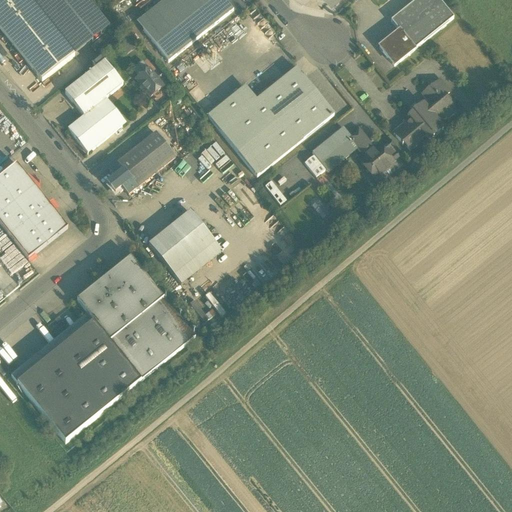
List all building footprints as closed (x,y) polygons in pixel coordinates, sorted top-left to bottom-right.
[(58,38),(27,0),(0,0),(0,32),(42,84),(74,58),(58,38)] [(27,0),(58,38),(93,9),(86,0),(27,0)] [(143,34),(184,0),(168,0),(136,26),(143,34)] [(184,0),(143,34),(168,65),(234,12),(223,0),(184,0)] [(418,0),(391,23),(399,33),(414,52),(454,20),(437,0),(418,0)] [(110,29),(93,9),(58,38),(74,58),(110,29)] [(394,68),(414,52),(399,33),(379,49),(394,68)] [(65,96),(83,118),(123,86),(105,64),(106,62),(103,58),(93,66),(96,71),(65,96)] [(257,103),(250,108),(219,134),(257,180),(334,117),(296,70),(257,103)] [(150,73),(139,82),(144,88),(142,90),(141,92),(144,96),(146,95),(150,100),(162,89),(150,73)] [(429,103),(424,107),(438,125),(446,118),(448,120),(456,113),(448,104),(450,103),(445,97),(450,93),(440,82),(431,89),(422,95),(429,103)] [(250,108),(257,103),(245,89),(239,94),(250,108)] [(151,102),(161,113),(173,103),(164,92),(151,102)] [(207,120),(219,134),(250,108),(239,94),(207,120)] [(68,132),(87,156),(126,125),(106,101),(68,132)] [(443,131),(438,125),(424,107),(423,107),(419,110),(417,108),(407,116),(410,119),(425,137),(429,142),(443,131)] [(417,144),(425,137),(410,119),(404,124),(405,126),(393,136),(402,146),(404,145),(410,152),(418,145),(417,144)] [(312,156),(327,175),(358,150),(358,149),(351,140),(343,130),(312,156)] [(358,150),(366,160),(375,154),(358,133),(351,140),(358,149),(358,150)] [(117,167),(136,190),(175,159),(156,135),(117,167)] [(325,135),(306,146),(310,152),(329,141),(325,135)] [(381,151),(392,165),(403,156),(391,142),(381,151)] [(379,150),(375,154),(366,160),(361,165),(375,182),(393,167),(392,165),(381,151),(379,150)] [(0,179),(0,227),(28,262),(67,230),(40,196),(24,177),(16,166),(0,179)] [(124,191),(128,197),(136,190),(117,167),(109,173),(114,179),(110,182),(111,184),(108,187),(115,195),(118,192),(120,194),(124,191)] [(30,178),(24,177),(40,196),(41,194),(40,189),(38,186),(35,181),(30,178)] [(270,183),(263,189),(278,208),(285,202),(270,183)] [(149,247),(174,278),(215,245),(190,214),(149,247)] [(223,254),(215,245),(174,278),(181,287),(223,254)] [(87,316),(93,323),(141,383),(195,339),(131,259),(108,278),(100,285),(77,303),(87,316)] [(97,282),(100,285),(108,278),(105,275),(97,282)] [(87,316),(68,331),(75,338),(93,323),(87,316)] [(65,444),(141,383),(93,323),(75,338),(68,331),(57,340),(63,348),(17,385),(65,444)] [(11,378),(17,385),(63,348),(57,340),(11,378)]
